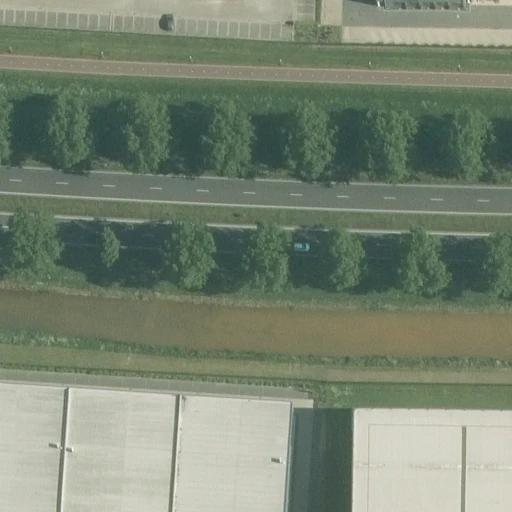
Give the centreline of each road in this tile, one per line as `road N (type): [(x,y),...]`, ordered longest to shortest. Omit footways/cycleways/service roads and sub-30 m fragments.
road 1 (trunk): [(511,201),(0,179)]
road 2 (trunk): [(0,228),(511,248)]
